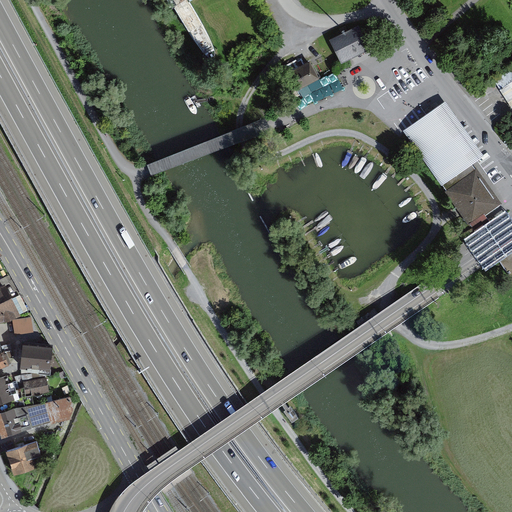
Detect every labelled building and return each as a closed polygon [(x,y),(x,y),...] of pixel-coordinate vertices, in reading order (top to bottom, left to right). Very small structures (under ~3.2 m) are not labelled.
[(170,0),(182,23),(196,44),(204,54),(211,59),(216,56),(215,49),(211,37),(198,14),(189,0),(170,0)] [(360,25),(332,39),(344,64),(359,56),(373,50),(360,25)] [(289,70),(298,89),(320,79),(312,60),(289,70)] [(511,69),(496,80),(511,104),(511,69)] [(439,107),(404,130),(443,186),(445,185),(448,190),(446,192),(470,227),(472,225),(486,216),(503,203),(479,169),(477,171),(473,165),(484,157),(451,108),(447,102),(439,107)] [(486,270),(500,261),(511,252),(511,219),(506,210),(490,221),(476,231),(464,239),(484,267),(486,270)] [(472,225),(476,231),(490,221),(486,216),(472,225)] [(511,252),(500,261),(511,277),(511,252)] [(12,284),(0,289),(0,320),(1,320),(3,323),(28,314),(12,284)] [(16,320),(18,334),(38,331),(36,316),(16,320)] [(5,328),(0,328),(0,350),(9,349),(5,328)] [(59,345),(28,342),(26,367),(34,368),(34,371),(57,373),(59,345)] [(13,350),(0,355),(0,369),(15,364),(14,360),(17,359),(13,350)] [(12,376),(0,379),(0,405),(21,399),(19,392),(25,390),(21,380),(14,382),(12,376)] [(51,376),(29,380),(31,395),(54,391),(51,376)] [(22,407),(0,413),(0,418),(5,435),(57,421),(57,422),(79,417),(79,413),(82,405),(78,395),(41,405),(22,407)] [(44,440),(9,451),(17,474),(41,466),(38,458),(49,454),(44,440)]
